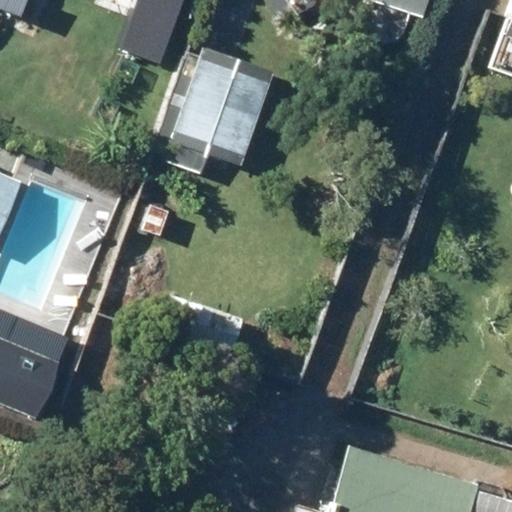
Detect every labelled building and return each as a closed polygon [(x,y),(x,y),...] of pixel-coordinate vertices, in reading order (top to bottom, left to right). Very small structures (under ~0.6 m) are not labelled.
[(511,0),(498,0),(484,39),(511,49),(511,0)] [(182,65),(148,160),(184,173),(192,149),(222,160),(237,116),(205,104),(214,77),(182,65)] [(0,169),(0,197),(10,174),(0,169)] [(139,204),(128,230),(145,237),(156,211),(139,204)] [(3,297),(0,306),(0,348),(22,356),(38,310),(3,297)] [(143,297),(132,324),(163,337),(174,309),(143,297)] [(183,305),(168,344),(212,361),(227,321),(183,305)] [(289,511),(280,509),(279,511),(511,511),(511,510),(458,494),(460,487),(333,449),(314,511),(289,511)]
